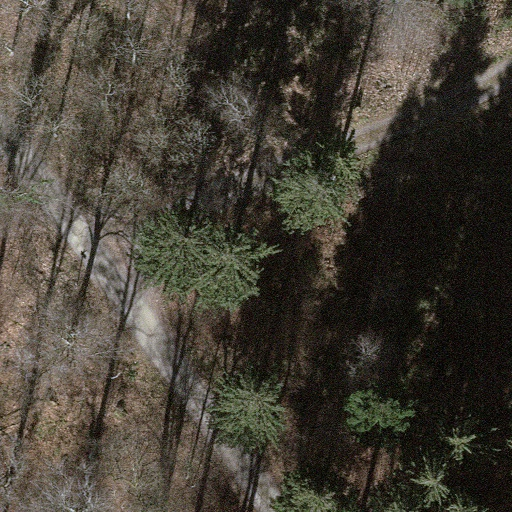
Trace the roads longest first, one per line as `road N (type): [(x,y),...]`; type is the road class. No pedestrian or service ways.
road 1 (track): [(511,92),(362,161),(95,251)]
road 2 (track): [(95,251),(268,511)]
road 3 (track): [(0,129),(95,251)]
